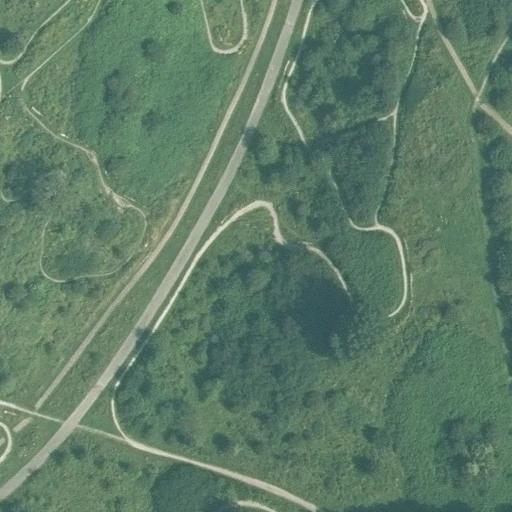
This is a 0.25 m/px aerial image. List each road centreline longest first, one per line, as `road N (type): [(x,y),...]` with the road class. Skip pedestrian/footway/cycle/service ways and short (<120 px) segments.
road 1 (unknown): [(0,445),(68,372),(164,242),(244,100),(280,0)]
road 2 (unknown): [(427,0),(477,98),(511,133)]
